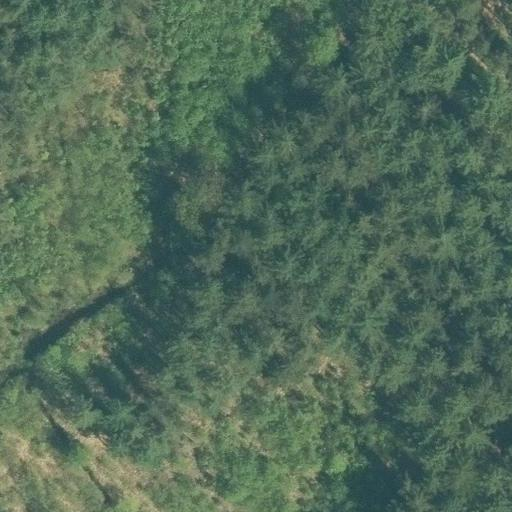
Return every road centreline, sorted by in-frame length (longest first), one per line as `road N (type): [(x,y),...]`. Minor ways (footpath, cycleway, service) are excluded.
road 1 (track): [(0,373),(163,261),(384,0)]
road 2 (track): [(414,0),(511,93)]
